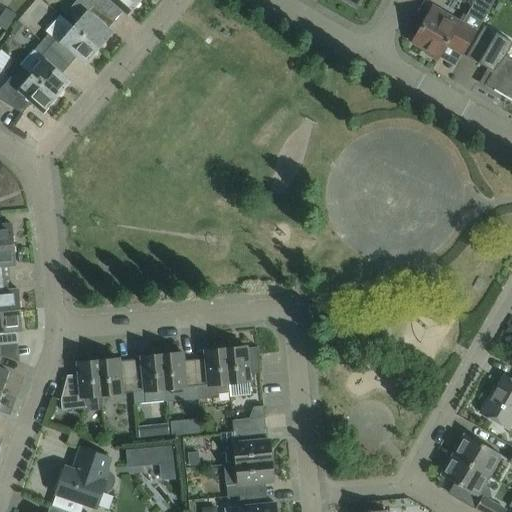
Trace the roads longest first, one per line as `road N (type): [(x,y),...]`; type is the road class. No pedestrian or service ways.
road 1 (residential): [(56,331),(277,313),(293,333),(307,494)]
road 2 (residential): [(408,487),(511,294)]
road 3 (residential): [(174,0),(33,165)]
road 4 (residential): [(0,495),(56,331)]
road 5 (residential): [(56,331),(33,165)]
road 6 (residential): [(511,136),(370,56)]
